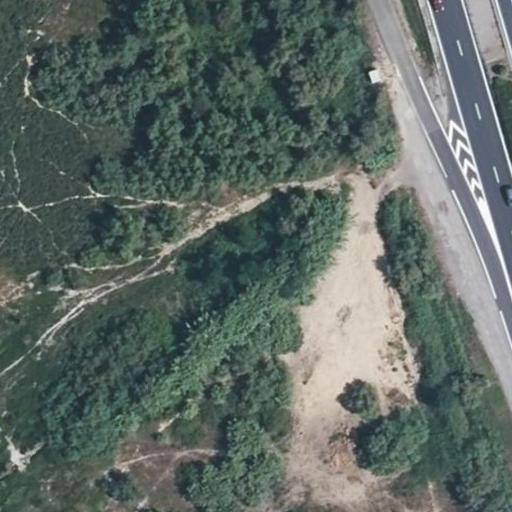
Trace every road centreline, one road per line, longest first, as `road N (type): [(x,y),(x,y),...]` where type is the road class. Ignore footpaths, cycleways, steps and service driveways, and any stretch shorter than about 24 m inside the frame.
road 1 (unclassified): [(511,268),(485,239),(380,0)]
road 2 (primary): [(442,0),(511,246)]
